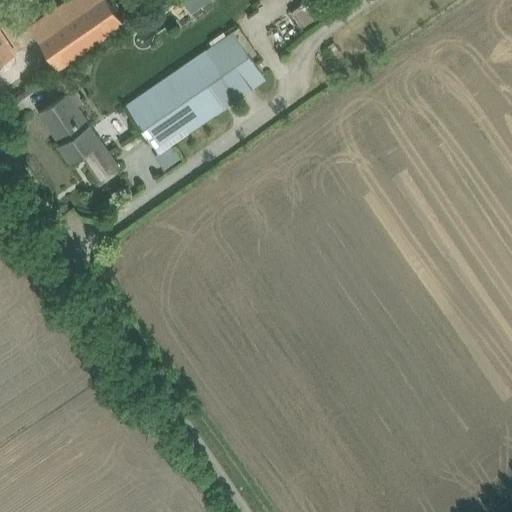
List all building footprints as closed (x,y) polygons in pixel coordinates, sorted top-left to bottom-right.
[(59,0),(27,24),(63,72),(124,27),(103,0),(59,0)] [(182,0),(189,10),(202,0),(182,0)] [(310,0),(283,0),(277,4),(288,19),(312,2),(310,0)] [(268,77),(232,28),(125,104),(160,153),(268,77)] [(73,89),(39,111),(73,162),(107,140),(73,89)]
